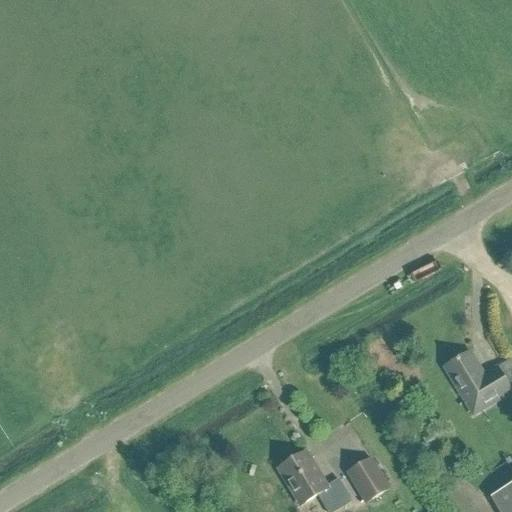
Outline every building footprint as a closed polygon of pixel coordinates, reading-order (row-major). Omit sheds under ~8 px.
[(346,339),(327,351),(332,360),(352,347),(346,339)] [(473,417),(484,411),(511,394),(497,371),(483,379),(469,356),(444,371),(473,417)] [(469,475),(487,476),(488,456),(470,455),(469,475)] [(279,472),(301,508),(317,498),(326,511),(337,511),(351,504),(338,482),(325,490),(305,456),(279,472)] [(391,491),(371,459),(346,475),(366,507),(391,491)] [(511,511),(511,485),(491,499),(499,511),(511,511)]
